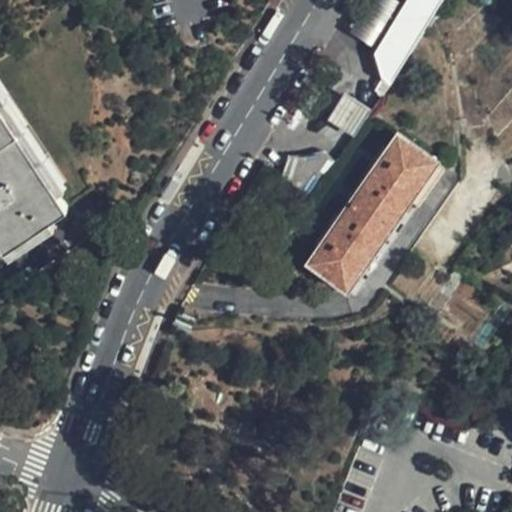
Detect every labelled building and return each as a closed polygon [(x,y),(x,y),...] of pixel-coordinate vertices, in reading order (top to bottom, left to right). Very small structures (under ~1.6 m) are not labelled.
[(164,0),(178,45),(235,25),(229,0),(164,0)] [(380,0),(361,34),(377,44),(402,1),(401,0),(380,0)] [(405,62),(440,0),(406,0),(375,55),(378,75),(392,81),(405,62)] [(0,104),(67,206),(93,189),(31,97),(0,50),(0,104)] [(366,109),(343,94),(327,119),(349,134),(366,109)] [(67,206),(0,104),(0,229),(10,244),(67,206)] [(341,180),(355,189),(394,125),(379,116),(341,180)] [(350,289),(438,159),(398,132),(309,262),(350,289)]
